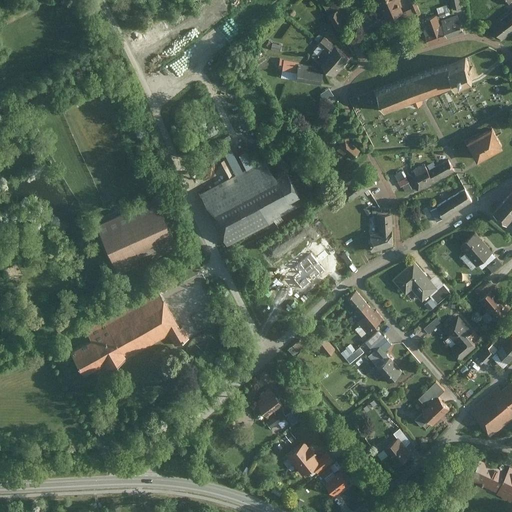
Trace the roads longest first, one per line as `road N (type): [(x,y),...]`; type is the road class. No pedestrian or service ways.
road 1 (residential): [(511,57),(489,41),(466,38),(370,64),(349,79),(347,109),(396,204)]
road 2 (residential): [(215,259),(157,114),(98,0)]
road 3 (residential): [(270,353),(141,481)]
road 4 (residential): [(355,280),(467,409)]
road 5 (secondary): [(141,481),(0,487)]
road 6 (track): [(0,95),(73,56),(84,41),(79,6)]
road 7 (secondary): [(272,511),(210,491),(141,481)]
